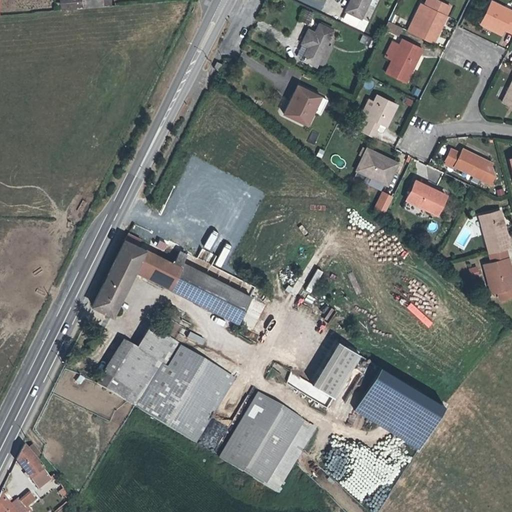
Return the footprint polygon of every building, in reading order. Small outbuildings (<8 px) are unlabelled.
[(59,0),(61,9),(103,6),(102,0),(59,0)] [(349,0),(345,11),(361,18),(369,0),(349,0)] [(433,43),(436,37),(435,36),(441,23),(443,24),(446,17),(445,16),(449,7),(436,0),(429,0),(426,7),(413,33),(433,43)] [(511,32),(511,11),(490,2),(480,23),(502,34),(504,29),(511,32)] [(413,33),(426,7),(420,4),(407,31),(413,33)] [(299,19),(309,23),(313,13),(304,8),(299,19)] [(398,23),(401,16),(395,12),(392,20),(398,23)] [(401,27),(387,21),(383,28),(397,35),(401,27)] [(435,36),(436,37),(439,38),(445,25),(443,24),(441,23),(435,36)] [(308,30),(301,43),(308,46),(302,58),(302,59),(315,66),(320,57),(323,50),(332,30),(319,24),(315,32),(308,30)] [(361,35),(359,42),(371,46),(373,38),(361,35)] [(402,39),(398,45),(392,59),(385,72),(406,82),(413,68),(412,67),(417,58),(418,58),(422,49),(402,39)] [(392,59),(398,45),(392,42),(385,55),(392,59)] [(308,46),(301,43),(296,55),(302,58),(308,46)] [(511,81),(502,102),(511,106),(511,81)] [(307,124),(314,110),(320,96),(297,85),(283,113),(307,124)] [(373,138),(376,130),(369,126),(372,119),(380,122),(385,125),(396,104),(377,95),(373,102),(366,116),(362,114),(355,129),(373,138)] [(320,96),(314,110),(320,113),(327,100),(320,96)] [(369,100),(362,114),(366,116),(373,102),(369,100)] [(369,126),(376,130),(380,122),(372,119),(369,126)] [(397,163),(380,154),(378,158),(375,156),(376,153),(367,148),(357,169),(386,183),(397,163)] [(462,149),(459,153),(450,149),(445,161),(479,177),(487,161),(462,149)] [(437,214),(446,195),(415,180),(406,199),(437,214)] [(381,190),(373,209),(384,214),(393,194),(381,190)] [(480,216),(489,252),(506,247),(509,246),(500,210),(480,216)] [(128,233),(117,256),(132,264),(151,274),(149,279),(158,284),(161,279),(173,284),(170,289),(237,323),(250,296),(182,263),(175,259),(173,264),(137,246),(140,239),(128,233)] [(490,262),(507,258),(509,257),(506,247),(489,252),(487,252),(490,262)] [(179,253),(175,259),(182,263),(185,256),(179,253)] [(113,265),(127,273),(132,264),(117,256),(113,265)] [(321,274),(330,259),(325,256),(316,270),(321,274)] [(511,287),(511,275),(507,258),(490,262),(484,264),(491,293),(497,291),(511,287)] [(108,312),(127,273),(113,265),(93,305),(108,312)] [(469,269),(471,278),(478,276),(476,267),(469,269)] [(511,287),(497,291),(499,299),(511,295),(511,287)] [(178,346),(179,344),(149,326),(135,349),(121,341),(96,383),(194,442),(232,379),(178,346)] [(190,332),(187,339),(203,346),(206,340),(190,332)] [(335,342),(311,385),(333,398),(357,354),(335,342)] [(419,448),(446,404),(381,364),(354,409),(419,448)] [(346,402),(355,406),(368,381),(359,376),(346,402)] [(264,484),(302,420),(257,393),(218,457),(264,484)] [(315,428),(302,420),(264,484),(277,491),(315,428)] [(48,478),(23,445),(16,460),(37,487),(48,478)] [(0,511),(13,511),(0,493),(0,511)] [(17,511),(22,511),(25,511),(16,499),(11,504),(17,511)]
